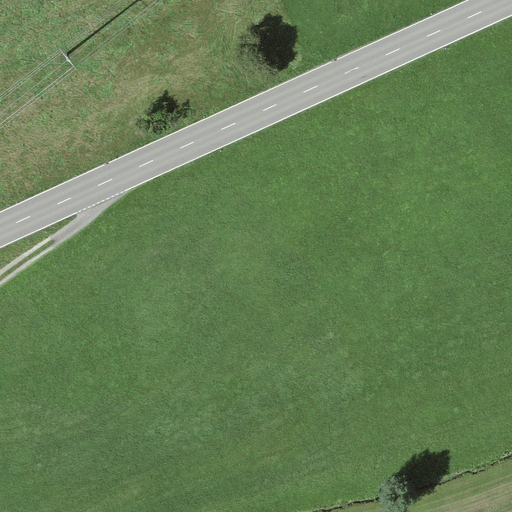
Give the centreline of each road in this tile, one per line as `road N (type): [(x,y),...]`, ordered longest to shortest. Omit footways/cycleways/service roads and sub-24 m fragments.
road 1 (secondary): [(508,0),(0,231)]
road 2 (track): [(0,279),(103,207),(98,186)]
